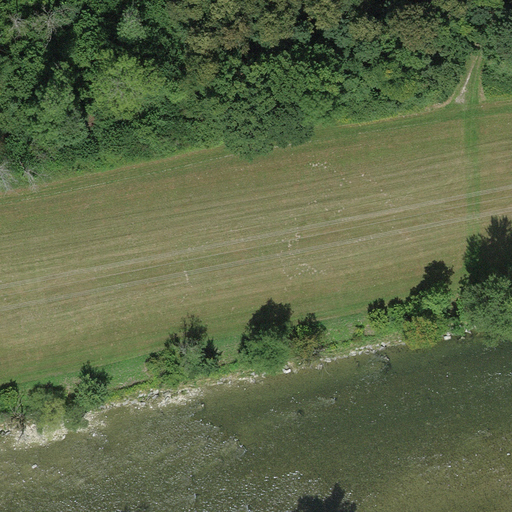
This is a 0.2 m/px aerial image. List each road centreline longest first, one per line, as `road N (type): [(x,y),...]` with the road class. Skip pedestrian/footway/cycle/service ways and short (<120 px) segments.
road 1 (unknown): [(511,102),(0,202)]
road 2 (track): [(500,0),(457,113)]
